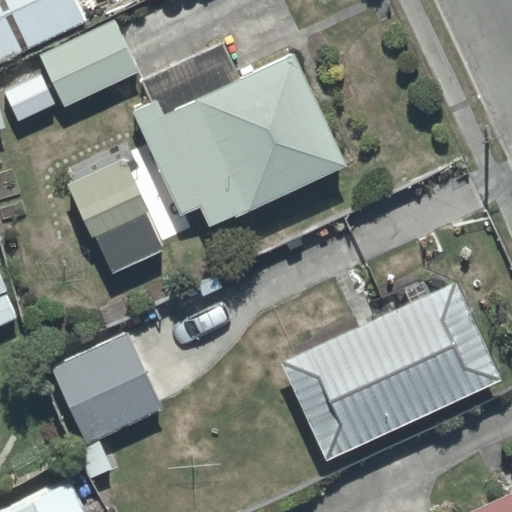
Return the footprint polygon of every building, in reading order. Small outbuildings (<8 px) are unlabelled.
[(0,0),(0,56),(86,15),(78,0),(0,0)] [(47,67),(5,88),(19,117),(60,98),(63,105),(138,69),(113,15),(39,50),(47,67)] [(152,96),(129,105),(177,213),(200,203),(207,220),(343,160),(293,46),(236,72),(222,41),(143,76),(152,96)] [(0,107),(0,156),(23,151),(14,116),(3,119),(0,107)] [(120,152),(67,176),(109,267),(162,244),(120,152)] [(0,276),(0,322),(17,315),(0,276)] [(453,276),(280,354),(325,452),(497,374),(453,276)] [(125,326),(49,360),(85,439),(160,405),(125,326)] [(86,511),(72,479),(0,510),(0,511),(86,511)] [(511,511),(511,485),(452,511),(511,511)]
